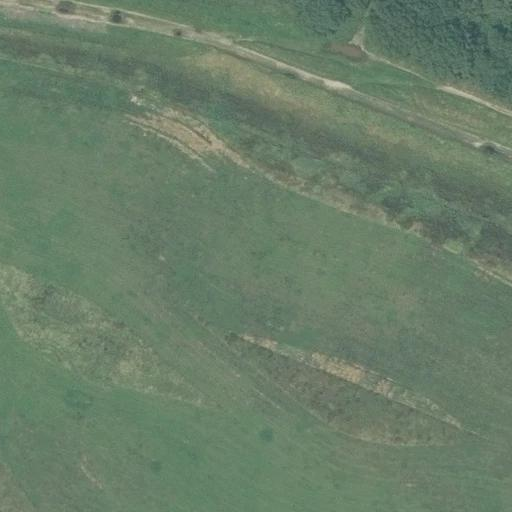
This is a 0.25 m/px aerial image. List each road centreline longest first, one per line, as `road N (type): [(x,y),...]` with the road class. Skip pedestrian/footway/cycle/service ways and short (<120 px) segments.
road 1 (track): [(38,0),(174,26),(379,102)]
road 2 (track): [(379,102),(511,154)]
